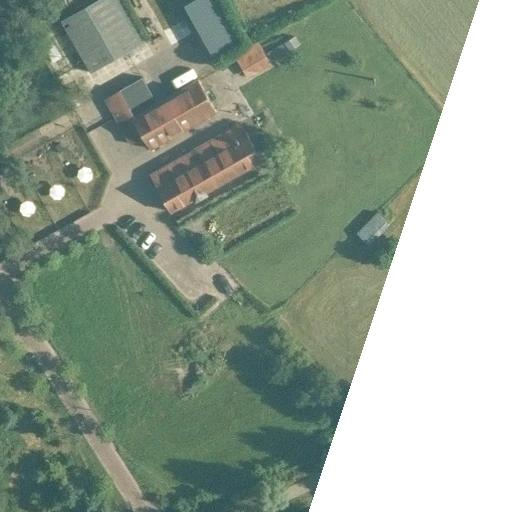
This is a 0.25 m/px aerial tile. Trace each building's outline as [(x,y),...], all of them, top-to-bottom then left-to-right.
[(78,0),(51,12),(75,66),(128,43),(109,0),(78,0)] [(175,0),(201,51),(232,35),(214,0),(175,0)] [(249,36),(224,50),(238,74),(263,60),(249,36)] [(200,85),(134,120),(150,151),(216,116),(200,85)] [(212,187),(258,160),(236,123),(190,149),(212,187)] [(212,187),(190,149),(143,176),(165,213),(212,187)] [(345,229),(357,240),(376,220),(364,209),(345,229)] [(235,326),(217,308),(204,320),(223,338),(235,326)]
